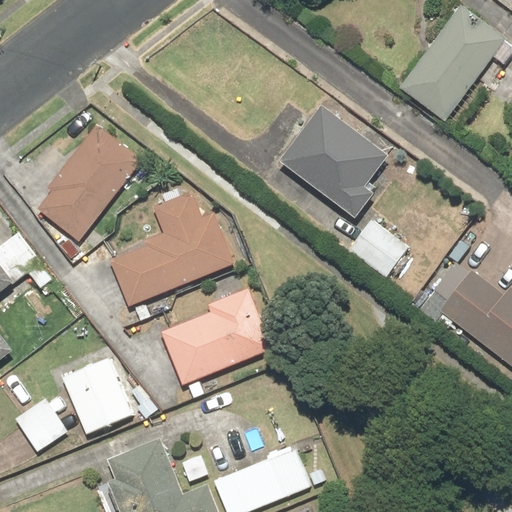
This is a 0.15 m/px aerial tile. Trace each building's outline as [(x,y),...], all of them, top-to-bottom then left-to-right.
[(399,92),(445,126),(505,44),(460,10),(399,92)] [(278,166),(354,223),(373,198),(364,191),(387,161),(321,110),(278,166)] [(78,245),(144,163),(98,126),(48,188),(55,193),(38,213),(78,245)] [(110,265),(128,311),(234,269),(213,215),(203,219),(194,197),(155,212),(165,236),(145,243),(148,250),(110,265)] [(367,218),(344,251),(386,281),(409,248),(367,218)] [(53,281),(18,235),(0,248),(0,365),(14,355),(0,336),(0,295),(28,274),(40,290),(53,281)] [(511,293),(475,268),(440,319),(511,369),(511,293)] [(184,389),(274,352),(249,290),(208,306),(212,317),(163,337),(184,389)] [(111,361),(62,383),(88,437),(136,414),(111,361)] [(68,434),(43,401),(14,423),(39,456),(68,434)] [(107,465),(114,482),(104,486),(114,511),(214,511),(205,487),(181,497),(159,443),(107,465)] [(256,511),(312,489),(297,452),(214,486),(225,511),(256,511)]
